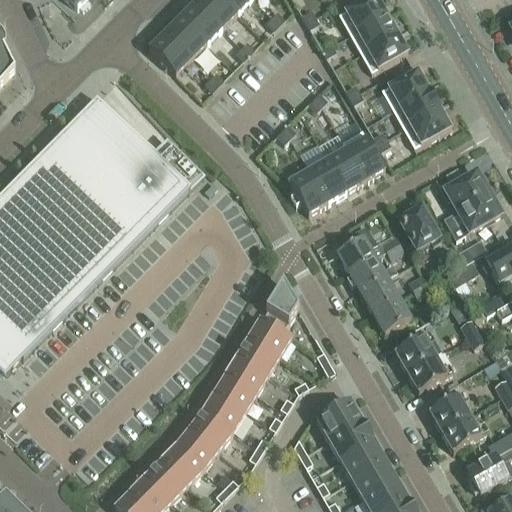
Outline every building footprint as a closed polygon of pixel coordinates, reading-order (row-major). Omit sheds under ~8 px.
[(61,0),(77,15),(79,13),(82,16),(89,10),(86,6),(92,0),(61,0)] [(216,0),(202,0),(195,8),(222,35),(237,20),(216,0)] [(247,0),(216,0),(237,20),(252,5),(247,0)] [(375,1),(338,22),(349,41),(386,21),(375,1)] [(195,8),(179,24),(207,51),(222,35),(195,8)] [(311,16),(301,22),(305,29),(315,23),(311,16)] [(277,18),(271,23),(279,32),(285,26),(277,18)] [(386,21),(349,41),(360,60),(396,39),(386,21)] [(271,23),(265,29),(273,37),(279,32),(271,23)] [(315,23),(305,29),(309,36),(319,30),(315,23)] [(179,24),(164,39),(191,66),(207,51),(179,24)] [(164,39),(148,55),(162,68),(175,82),(191,66),(164,39)] [(396,39),(360,60),(371,80),(408,59),(396,39)] [(0,92),(14,79),(3,54),(0,47),(0,92)] [(246,48),(240,54),(249,62),(254,56),(246,48)] [(331,51),(322,57),(326,64),(336,59),(331,51)] [(240,54),(235,60),(243,68),(249,62),(240,54)] [(418,77),(381,97),(392,117),(429,97),(418,77)] [(216,79),(210,85),(218,93),(224,87),(216,79)] [(210,85),(204,90),(212,99),(218,93),(210,85)] [(355,91),(345,97),(349,104),(359,98),(355,91)] [(429,97),(392,117),(403,136),(439,115),(429,97)] [(359,98),(349,104),(353,111),(363,105),(359,98)] [(319,99),(313,105),(321,113),(327,107),(319,99)] [(96,104),(0,201),(0,373),(7,380),(22,365),(22,366),(24,365),(204,182),(174,152),(173,151),(158,166),(96,104)] [(313,105),(307,111),(315,119),(321,113),(313,105)] [(439,115),(403,136),(414,156),(451,135),(439,115)] [(287,131),(281,137),(290,145),(295,139),(287,131)] [(281,137),(276,143),(284,151),(290,145),(281,137)] [(362,137),(341,149),(342,151),(343,151),(365,188),(385,177),(362,137)] [(382,138),(372,144),(376,151),(386,145),(382,138)] [(386,145),(376,151),(381,158),(390,153),(386,145)] [(342,151),(325,162),(346,199),(365,188),(343,151),(342,151)] [(325,162),(306,173),(328,210),(346,199),(325,162)] [(306,173),(286,184),(288,188),(308,221),(328,210),(306,173)] [(449,205),(457,218),(489,200),(476,178),(427,206),(433,217),(441,213),(440,211),(449,205)] [(489,200),(457,218),(469,239),(501,221),(489,200)] [(398,226),(416,257),(439,244),(421,213),(398,226)] [(337,259),(348,279),(375,264),(368,253),(375,250),(366,233),(348,243),(352,250),(337,259)] [(381,250),(385,258),(399,250),(394,243),(381,250)] [(399,250),(385,258),(390,266),(403,258),(399,250)] [(478,250),(459,262),(464,271),(471,267),(484,260),(478,250)] [(439,257),(446,269),(455,264),(448,252),(439,257)] [(511,252),(485,268),(501,295),(511,289),(511,252)] [(350,282),(347,284),(351,292),(355,290),(360,299),(386,284),(375,264),(348,279),(350,282)] [(464,271),(460,273),(467,284),(477,278),(471,267),(464,271)] [(407,289),(412,297),(426,289),(421,281),(407,289)] [(360,299),(372,320),(398,305),(386,284),(360,299)] [(288,331),(298,315),(283,289),(282,289),(269,311),(265,317),(267,318),(262,327),(282,340),(288,331)] [(426,289),(412,297),(416,305),(430,297),(426,289)] [(511,319),(511,306),(510,307),(510,308),(504,312),(499,302),(481,313),(470,319),(475,329),(496,317),(501,326),(511,319)] [(398,305),(372,320),(384,341),(410,326),(398,305)] [(260,326),(248,346),(279,365),(291,345),(282,340),(262,327),(260,326)] [(460,332),(467,344),(477,338),(470,326),(460,332)] [(429,338),(394,358),(406,378),(435,362),(428,350),(434,346),(429,338)] [(477,338),(467,344),(473,355),(483,349),(477,338)] [(279,365),(248,346),(236,364),(267,383),(279,365)] [(511,354),(494,365),(506,385),(511,394),(511,369),(511,354)] [(322,373),(329,369),(323,359),(316,363),(322,373)] [(435,362),(406,378),(418,399),(453,379),(448,370),(442,374),(435,362)] [(236,364),(225,382),(256,402),(267,383),(236,364)] [(329,369),(322,373),(328,384),(335,380),(329,369)] [(225,382),(213,401),(245,420),(256,402),(225,382)] [(495,392),(501,402),(511,395),(511,394),(506,385),(495,392)] [(308,395),(304,388),(294,394),(298,401),(308,395)] [(511,395),(501,402),(508,414),(511,411),(511,395)] [(429,418),(440,438),(469,421),(462,410),(469,406),(464,397),(429,418)] [(213,401),(202,419),(233,438),(245,420),(213,401)] [(280,416),(287,420),(293,409),(286,405),(280,416)] [(362,428),(350,407),(316,427),(328,447),(362,428)] [(202,419),(189,436),(218,459),(233,438),(202,419)] [(469,421),(440,438),(453,459),(488,439),(483,430),(476,434),(469,421)] [(268,434),(275,438),(282,428),(275,424),(268,434)] [(373,447),(362,428),(328,447),(340,467),(373,447)] [(189,436),(175,453),(201,479),(218,459),(189,436)] [(493,463),(467,478),(473,488),(469,490),(474,498),(477,496),(480,500),(511,481),(511,474),(507,467),(511,463),(511,454),(511,453),(511,437),(487,453),(493,463)] [(255,456),(262,460),(268,450),(261,445),(255,456)] [(292,455),(298,465),(305,461),(297,447),(292,455)] [(385,467),(373,447),(340,467),(351,487),(385,467)] [(175,453),(160,468),(186,494),(201,479),(175,453)] [(255,456),(249,466),(255,470),(262,460),(255,456)] [(298,465),(304,475),(311,471),(305,461),(298,465)] [(396,487),(385,467),(351,487),(362,506),(396,487)] [(160,468),(145,484),(171,509),(186,494),(160,468)] [(446,485),(464,480),(462,470),(443,474),(446,485)] [(145,484),(130,499),(142,511),(168,511),(171,509),(145,484)] [(0,511),(15,511),(12,509),(13,508),(14,508),(15,507),(16,505),(16,504),(16,503),(15,502),(14,501),(13,500),(12,500),(11,500),(10,500),(9,500),(7,501),(7,503),(6,503),(5,502),(6,500),(6,499),(6,497),(6,496),(6,494),(6,493),(5,491),(4,490),(3,488),(2,487),(0,486),(0,511)] [(224,495),(229,501),(238,493),(232,487),(224,495)] [(397,511),(408,506),(396,487),(362,506),(365,511),(397,511)] [(315,493),(321,504),(328,500),(322,489),(315,493)] [(215,504),(221,510),(229,501),(224,495),(215,504)] [(142,511),(130,499),(116,511),(142,511)] [(511,511),(511,503),(497,511),(511,511)]
